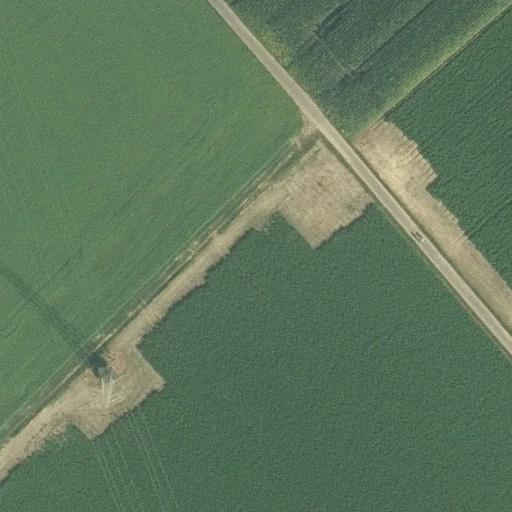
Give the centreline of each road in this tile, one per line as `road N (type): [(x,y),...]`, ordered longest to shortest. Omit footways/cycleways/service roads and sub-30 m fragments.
road 1 (track): [(511,348),(212,0)]
road 2 (track): [(318,123),(0,440)]
